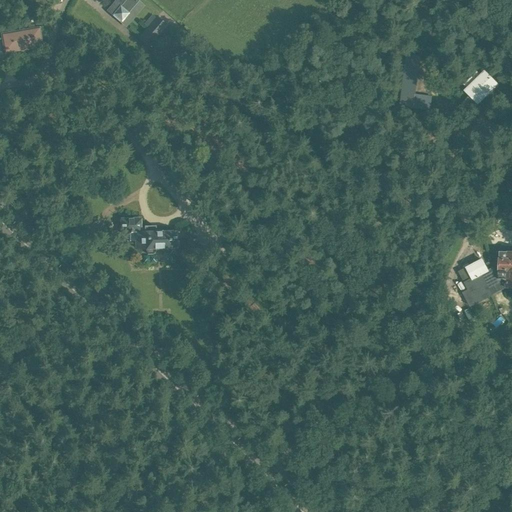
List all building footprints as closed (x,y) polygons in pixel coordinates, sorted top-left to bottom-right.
[(142,7),(134,0),(117,0),(116,2),(114,1),(113,3),(114,4),(108,11),(125,26),(142,7)] [(156,19),(139,38),(149,47),(154,41),(158,44),(169,31),(165,28),(166,27),(156,19)] [(4,54),(43,47),(39,28),(1,35),(4,54)] [(429,110),(430,97),(415,95),(420,57),(407,55),(401,107),(429,110)] [(481,77),(477,73),(465,85),(468,89),(466,91),(478,103),(496,85),(485,73),(481,77)] [(468,115),(476,106),(468,98),(459,106),(468,115)] [(77,210),(86,202),(81,196),(72,204),(77,210)] [(141,229),(140,219),(121,220),(122,234),(138,233),(138,241),(136,241),(136,249),(141,249),(141,250),(146,250),(146,252),(148,255),(154,255),(155,251),(155,250),(162,250),(162,251),(164,254),(170,254),(172,251),(172,249),(176,249),(176,232),(156,233),(155,227),(145,227),(145,229),(141,229)] [(511,249),(509,249),(509,254),(500,253),(499,271),(511,271),(511,249)] [(488,272),(482,261),(469,267),(468,265),(464,268),(465,270),(460,273),(459,273),(469,291),(464,294),(471,307),(493,295),(488,286),(482,275),(488,272)] [(511,288),(511,271),(499,271),(494,271),(493,269),(491,270),(497,281),(499,281),(507,281),(506,288),(511,288)] [(488,286),(497,281),(491,270),(488,272),(482,275),(488,286)]
